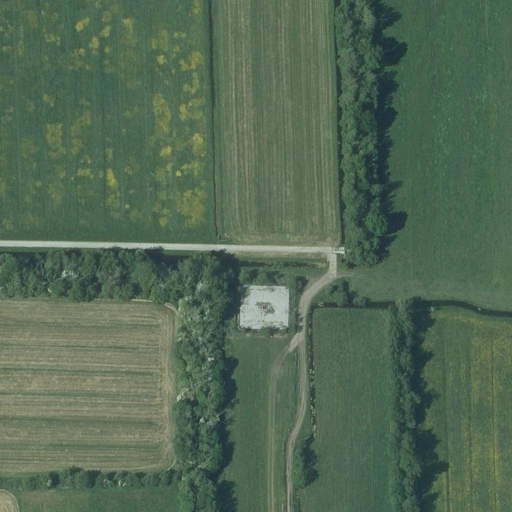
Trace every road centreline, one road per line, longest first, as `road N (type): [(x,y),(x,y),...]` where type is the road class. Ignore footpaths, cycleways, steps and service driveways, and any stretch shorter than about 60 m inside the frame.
road 1 (track): [(0,245),(337,250)]
road 2 (track): [(337,250),(336,271),(300,307),(302,414),(287,447),(289,511)]
